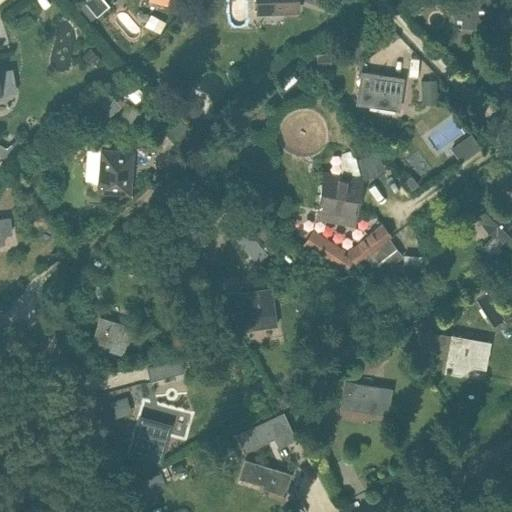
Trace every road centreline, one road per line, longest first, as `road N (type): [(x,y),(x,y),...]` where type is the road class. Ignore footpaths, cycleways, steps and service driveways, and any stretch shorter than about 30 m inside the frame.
road 1 (unclassified): [(0,325),(26,332),(54,354),(128,511)]
road 2 (residential): [(509,132),(378,0)]
road 3 (unclassified): [(374,511),(511,446)]
